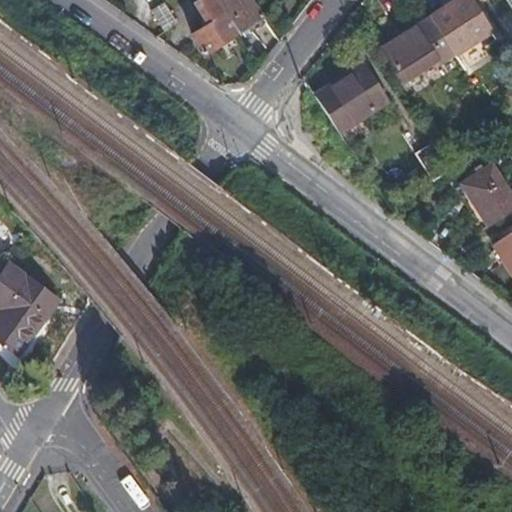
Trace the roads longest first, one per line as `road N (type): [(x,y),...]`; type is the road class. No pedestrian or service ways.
road 1 (residential): [(238,123),(511,337)]
road 2 (residential): [(238,123),(145,248),(56,401)]
road 3 (residential): [(70,0),(238,123)]
road 4 (residential): [(336,0),(238,123)]
road 5 (unclassified): [(56,401),(133,511)]
